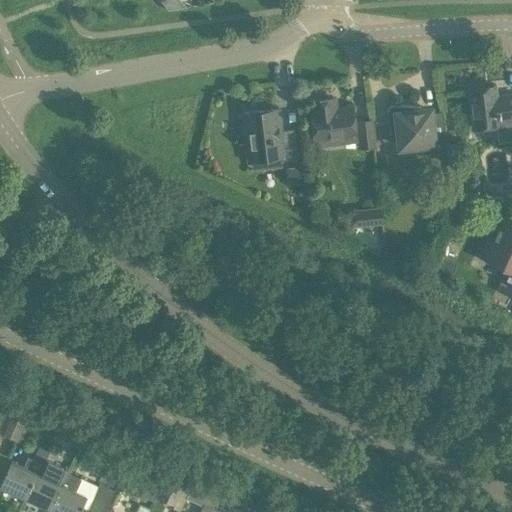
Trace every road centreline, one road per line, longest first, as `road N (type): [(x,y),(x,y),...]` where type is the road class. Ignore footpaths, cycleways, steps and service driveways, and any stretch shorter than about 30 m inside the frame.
road 1 (primary): [(511,497),(286,386),(184,314),(56,196)]
road 2 (unclassified): [(386,511),(0,335)]
road 3 (residential): [(0,101),(277,44),(322,14)]
road 4 (residential): [(322,14),(363,35),(511,24)]
